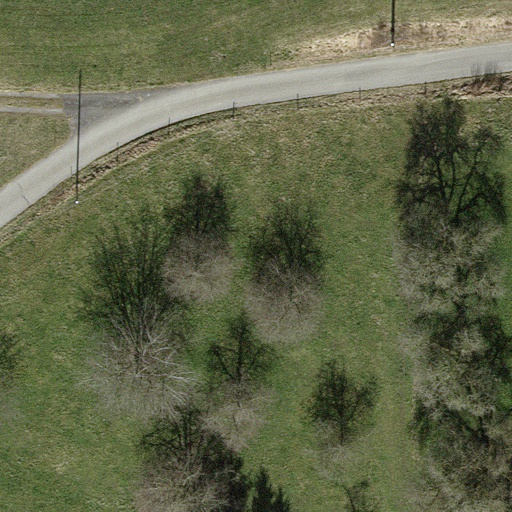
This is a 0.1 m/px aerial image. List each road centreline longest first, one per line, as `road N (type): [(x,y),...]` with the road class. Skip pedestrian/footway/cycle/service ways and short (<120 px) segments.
road 1 (track): [(0,228),(164,117),(511,69)]
road 2 (track): [(164,117),(0,111)]
